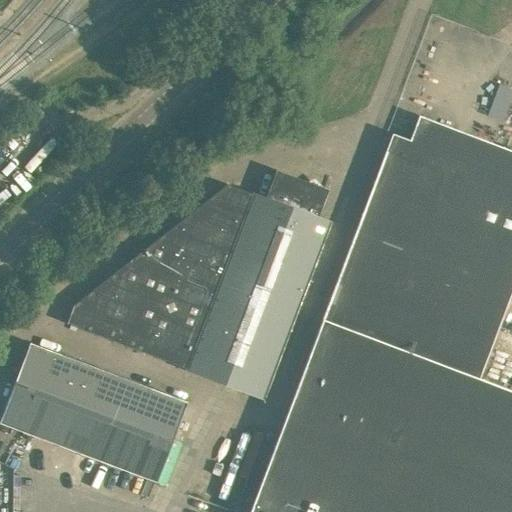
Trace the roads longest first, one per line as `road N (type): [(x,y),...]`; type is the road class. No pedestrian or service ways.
road 1 (unclassified): [(0,256),(268,0)]
road 2 (unknown): [(78,511),(158,505),(201,395)]
road 3 (track): [(0,107),(156,0)]
